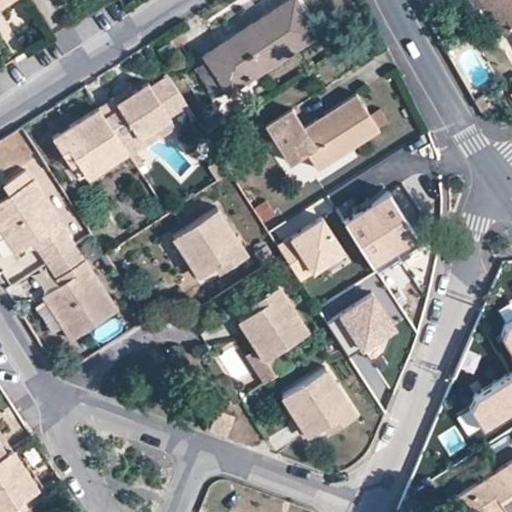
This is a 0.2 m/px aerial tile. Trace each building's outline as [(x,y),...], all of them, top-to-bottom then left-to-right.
[(313,32),(293,0),(282,0),(202,52),(205,57),(224,87),(225,88),(313,32)] [(511,0),(478,0),(481,6),(486,4),(502,32),(510,28),(511,32),(511,0)] [(224,87),(205,57),(191,66),(210,96),(224,87)] [(111,94),(95,104),(120,143),(136,133),(166,114),(185,102),(166,72),(147,84),(144,79),(130,88),(114,98),(111,94)] [(114,98),(130,88),(127,84),(111,94),(114,98)] [(264,124),(285,158),(303,146),(315,166),(376,127),(353,91),(300,124),(289,108),(264,124)] [(49,133),(68,163),(75,158),(86,175),(124,150),(120,143),(95,104),(49,133)] [(166,114),(136,133),(141,141),(159,130),(160,133),(173,125),(166,114)] [(0,196),(0,228),(14,250),(31,241),(43,260),(72,241),(64,228),(24,167),(1,182),(7,192),(0,196)] [(388,182),(342,211),(375,261),(420,232),(388,182)] [(151,219),(163,211),(159,205),(148,212),(151,219)] [(170,233),(195,274),(212,264),(215,268),(244,250),(216,205),(170,233)] [(321,208),(277,237),(299,270),(343,242),(321,208)] [(64,228),(72,241),(84,234),(76,220),(64,228)] [(40,292),(69,336),(115,308),(72,241),(43,260),(57,282),(40,292)] [(242,349),(259,375),(282,361),(271,343),(306,321),(277,276),(248,294),(252,301),(236,311),(255,341),(242,349)] [(393,316),(371,283),(325,312),(347,345),(361,336),(369,349),(383,340),(393,316)] [(453,373),(475,384),(511,360),(511,304),(470,333),(453,373)] [(128,314),(134,324),(143,318),(137,309),(128,314)] [(277,389),(302,428),(319,417),(324,424),(354,404),(324,358),(277,389)] [(216,402),(207,425),(223,431),(232,408),(216,402)] [(0,451),(10,446),(1,432),(0,432),(0,451)] [(0,511),(8,511),(25,502),(21,495),(36,484),(10,446),(0,451),(0,511)] [(511,511),(511,454),(447,496),(457,511),(511,511)] [(42,511),(35,502),(19,511),(42,511)]
